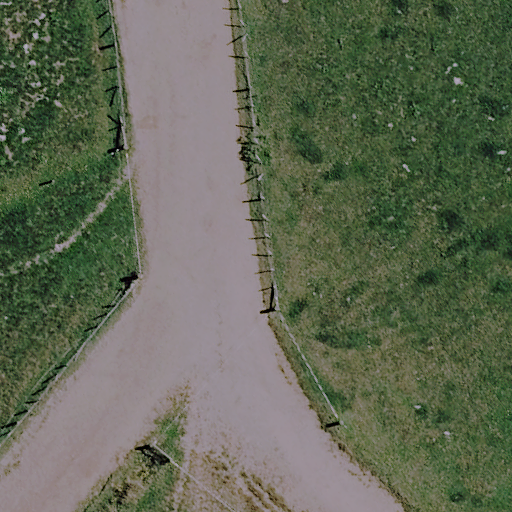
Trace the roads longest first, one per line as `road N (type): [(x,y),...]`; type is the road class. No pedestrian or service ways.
road 1 (track): [(250,154),(0,478)]
road 2 (track): [(250,154),(511,382)]
road 3 (track): [(226,0),(250,154)]
